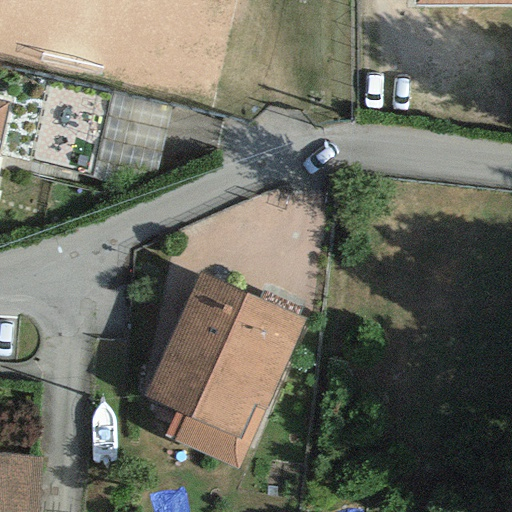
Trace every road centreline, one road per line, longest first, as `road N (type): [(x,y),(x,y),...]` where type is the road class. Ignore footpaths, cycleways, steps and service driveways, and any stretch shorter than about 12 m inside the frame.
road 1 (residential): [(0,279),(325,150),(511,167)]
road 2 (unknown): [(46,511),(46,265)]
